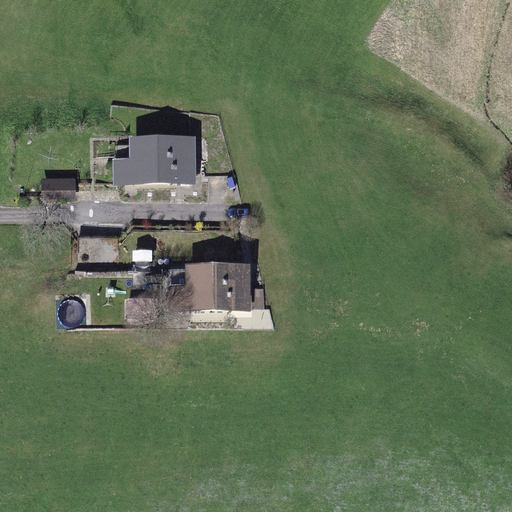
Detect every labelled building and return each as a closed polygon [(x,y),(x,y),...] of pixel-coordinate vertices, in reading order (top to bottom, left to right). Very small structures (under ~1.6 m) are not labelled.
[(118,168),(119,192),(198,188),(196,149),(135,151),(135,167),(118,168)] [(76,188),(45,187),(44,205),(76,206),(76,188)] [(99,247),(76,245),(71,289),(94,292),(99,247)] [(176,293),(176,316),(252,315),(252,278),(190,279),(190,293),(176,293)] [(150,279),(100,279),(99,317),(150,318),(150,279)] [(93,297),(42,299),(44,325),(94,323),(93,297)]
